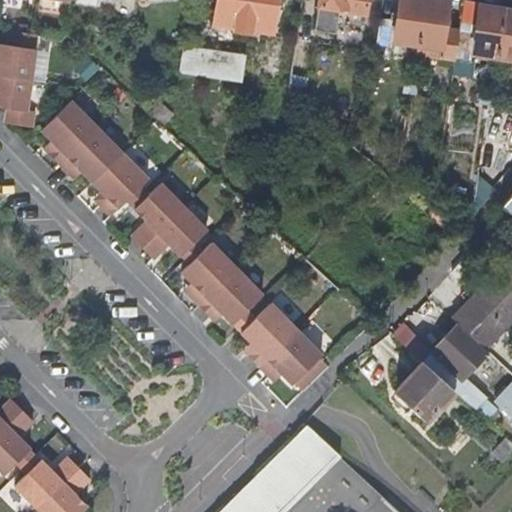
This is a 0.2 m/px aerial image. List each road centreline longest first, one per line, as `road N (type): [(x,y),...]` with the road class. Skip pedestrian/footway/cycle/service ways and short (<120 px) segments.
road 1 (residential): [(135,472),(227,389),(0,149)]
road 2 (residential): [(0,342),(135,472)]
